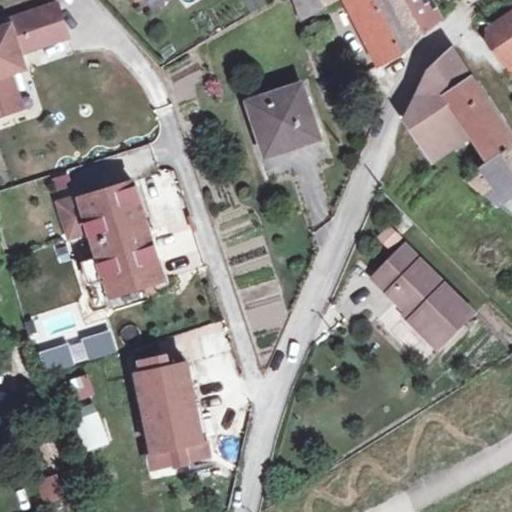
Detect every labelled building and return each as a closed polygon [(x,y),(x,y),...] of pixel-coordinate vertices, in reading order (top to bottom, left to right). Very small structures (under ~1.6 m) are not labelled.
[(293,0),(301,22),(329,8),(324,0),(293,0)] [(401,52),(426,30),(441,17),(432,0),(352,0),(379,65),(401,52)] [(68,34),(59,4),(9,21),(11,25),(0,28),(0,112),(21,105),(9,63),(23,59),(16,35),(29,31),(34,45),(68,34)] [(511,65),(511,16),(489,31),(511,65)] [(436,161),(470,137),(489,163),(464,180),(511,213),(511,139),(485,98),(453,50),(429,72),(407,121),(436,161)] [(324,83),(328,92),(344,83),(340,74),(324,83)] [(267,150),(296,139),(297,144),(319,137),(302,86),(251,105),(267,150)] [(107,278),(158,264),(134,182),(83,196),(100,256),(107,278)] [(465,315),(400,246),(371,274),(404,309),(406,308),(411,313),(406,318),(432,346),(465,315)] [(107,278),(100,256),(82,261),(94,299),(163,280),(158,264),(107,278)] [(137,373),(151,452),(169,449),(171,462),(172,465),(185,463),(185,460),(183,445),(201,442),(186,364),(137,373)] [(89,376),(70,381),(76,404),(95,399),(89,376)] [(73,413),(87,454),(110,447),(96,405),(73,413)] [(183,445),(185,460),(203,456),(201,442),(183,445)] [(154,465),(171,462),(169,449),(151,452),(154,465)] [(58,476),(38,483),(46,507),(66,500),(58,476)]
